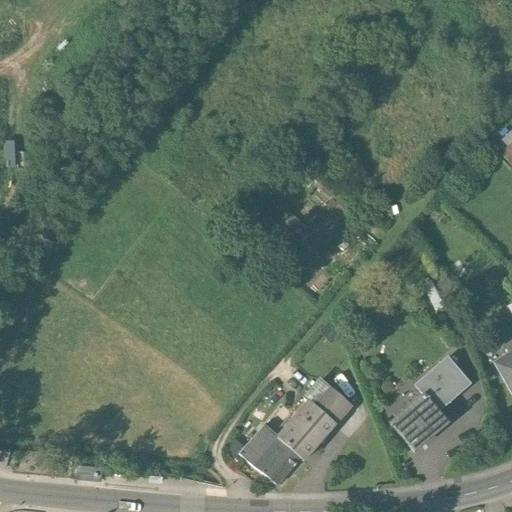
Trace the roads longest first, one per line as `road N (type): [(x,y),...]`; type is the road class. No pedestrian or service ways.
road 1 (tertiary): [(0,491),(277,511)]
road 2 (unknown): [(326,310),(224,424),(220,459),(257,511)]
road 3 (tertiary): [(337,511),(426,504),(511,480)]
